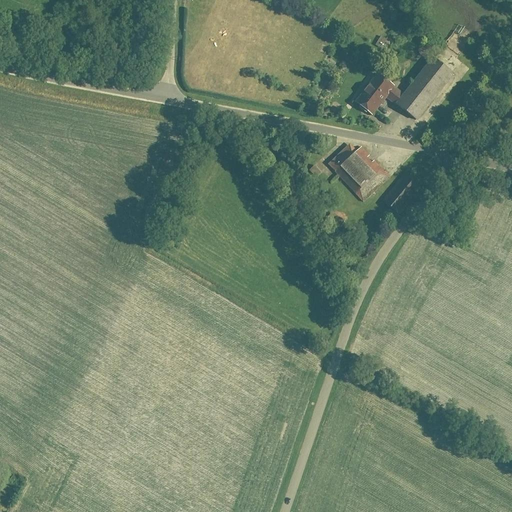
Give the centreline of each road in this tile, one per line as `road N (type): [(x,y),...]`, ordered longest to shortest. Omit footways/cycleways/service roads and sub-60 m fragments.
road 1 (residential): [(458,157),(367,284),(287,511)]
road 2 (residential): [(168,101),(458,157)]
road 3 (residential): [(0,68),(168,101)]
